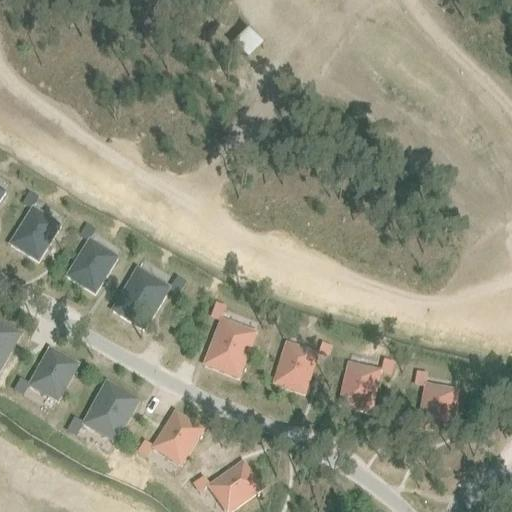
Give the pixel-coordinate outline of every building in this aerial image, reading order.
[(33,210),(11,246),(38,263),(61,227),(33,210)] [(90,242),(68,278),(95,296),(118,260),(90,242)] [(145,332),(170,290),(138,270),(113,312),(145,332)] [(222,321),(204,367),(240,381),(257,335),(222,321)] [(0,323),(0,373),(21,335),(0,323)] [(287,345),(274,386),(305,396),(318,355),(287,345)] [(59,403),(79,366),(51,350),(30,387),(59,403)] [(349,366),(340,407),(372,414),(381,373),(349,366)] [(107,383),(84,426),(117,444),(140,401),(107,383)] [(426,387),(418,429),(451,435),(459,393),(426,387)] [(181,467),(204,431),(176,414),(154,450),(181,467)] [(225,511),(232,511),(263,491),(244,464),(209,489),(225,511)]
